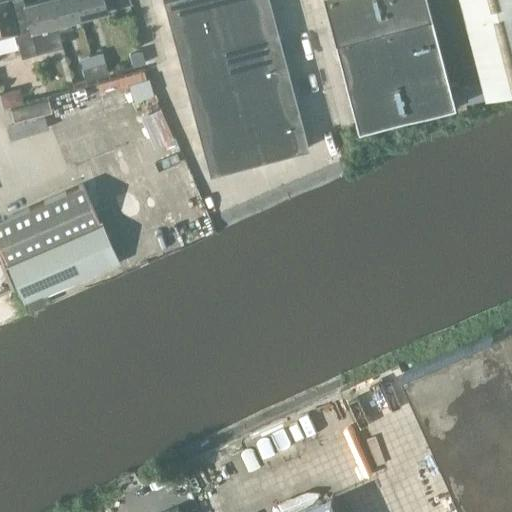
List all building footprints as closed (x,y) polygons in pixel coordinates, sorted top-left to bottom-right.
[(23,3),(22,0),(0,0),(0,35),(14,32),(20,55),(36,51),(23,3)] [(61,45),(57,30),(49,0),(33,0),(23,3),(36,51),(61,45)] [(68,18),(80,15),(76,0),(49,0),(57,30),(70,27),(68,18)] [(129,1),(129,0),(76,0),(80,15),(106,8),(106,7),(129,1)] [(162,0),(170,28),(211,17),(206,0),(162,0)] [(206,0),(211,17),(269,2),(268,0),(206,0)] [(425,0),(322,0),(356,128),(453,102),(425,0)] [(511,90),(511,0),(458,0),(484,98),(511,90)] [(218,46),(277,31),(269,2),(211,17),(218,46)] [(178,57),(218,46),(211,17),(170,28),(178,57)] [(277,31),(218,46),(225,69),(229,85),(287,69),(277,31)] [(184,80),(225,69),(218,46),(178,57),(184,80)] [(96,75),(107,72),(104,61),(93,64),(96,75)] [(85,78),(96,75),(93,64),(81,67),(85,78)] [(231,92),(229,85),(225,69),(184,80),(190,103),(231,92)] [(236,112),(294,96),(287,69),(229,85),(231,92),(236,112)] [(237,115),(236,112),(231,92),(190,103),(196,126),(237,115)] [(243,139),(259,134),(277,129),(301,123),(294,96),(236,112),(237,115),(243,139)] [(47,98),(10,108),(13,119),(50,109),(47,98)] [(202,149),(221,144),(240,139),(243,139),(237,115),(196,126),(202,149)] [(28,119),(31,133),(46,130),(43,116),(28,119)] [(277,129),(283,153),(308,147),(301,123),(277,129)] [(265,158),(283,153),(277,129),(259,134),(265,158)] [(246,163),(265,158),(259,134),(243,139),(240,139),(246,163)] [(228,168),(246,163),(240,139),(221,144),(228,168)] [(209,173),(228,168),(221,144),(202,149),(209,173)] [(81,182),(0,218),(0,249),(5,261),(22,301),(27,311),(45,303),(40,293),(115,260),(98,221),(81,182)] [(511,511),(511,322),(403,372),(466,511),(511,511)] [(332,435),(377,429),(373,400),(311,408),(311,409),(284,412),(288,440),(317,436),(315,424),(330,422),(332,435)] [(335,511),(330,499),(301,511),(335,511)]
